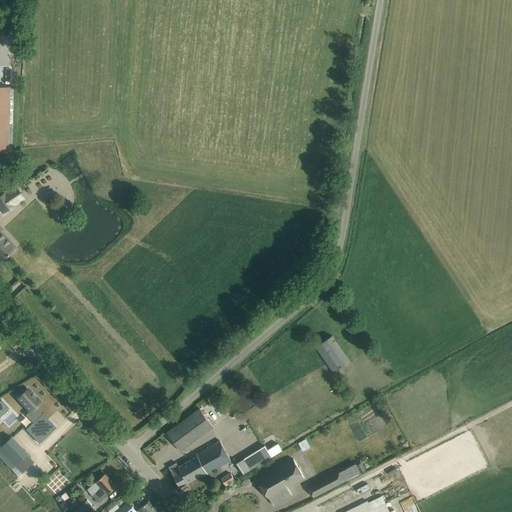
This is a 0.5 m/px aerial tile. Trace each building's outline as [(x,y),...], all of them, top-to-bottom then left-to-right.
[(0,149),(7,150),(8,140),(9,86),(0,85),(0,149)] [(6,191),(0,195),(0,206),(3,211),(12,206),(19,200),(24,197),(17,187),(8,193),(6,191)] [(2,230),(0,228),(0,227),(0,259),(0,260),(15,246),(1,230),(2,230)] [(350,362),(338,344),(332,335),(315,347),(333,373),(350,362)] [(27,389),(20,395),(19,397),(30,409),(25,414),(31,420),(30,422),(31,423),(26,429),(39,443),(48,434),(56,427),(43,413),(42,413),(35,406),(39,402),(27,389)] [(1,399),(0,399),(0,416),(9,408),(1,399)] [(167,432),(181,451),(214,427),(200,408),(167,432)] [(0,458),(11,469),(15,465),(22,473),(34,462),(27,454),(11,437),(5,442),(0,436),(0,458)] [(207,474),(231,460),(220,441),(197,454),(198,456),(179,467),(187,482),(206,472),(207,474)] [(237,462),(244,473),(272,457),(265,446),(237,462)] [(294,459),(257,479),(268,498),(269,498),(273,505),(292,495),(288,487),(304,478),(294,459)] [(361,473),(361,472),(365,470),(361,462),(357,464),(355,461),(338,470),(308,486),(314,497),(344,481),(344,482),(361,473)] [(187,482),(179,467),(176,463),(168,467),(180,486),(187,482)] [(235,480),(231,473),(222,478),(227,485),(235,480)] [(105,474),(98,480),(88,489),(97,500),(106,492),(108,494),(116,486),(105,474)] [(97,511),(98,511),(87,499),(73,511),(97,511)] [(157,511),(149,501),(141,507),(138,510),(139,511),(157,511)] [(136,511),(128,502),(115,511),(136,511)] [(389,511),(385,503),(372,509),(365,511),(389,511)]
